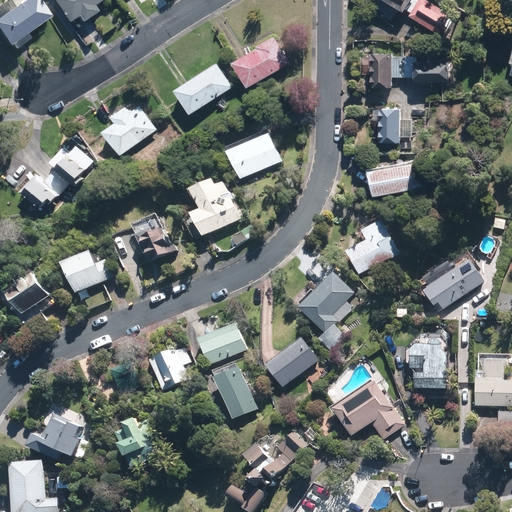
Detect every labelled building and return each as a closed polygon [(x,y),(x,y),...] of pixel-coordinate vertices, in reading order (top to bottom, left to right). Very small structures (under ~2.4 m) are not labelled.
[(41,0),(31,0),(0,22),(0,31),(11,47),(53,16),(41,0)] [(65,0),(82,22),(89,17),(93,23),(107,12),(103,6),(111,0),(65,0)] [(434,0),(389,0),(437,29),(449,9),(434,0)] [(281,39),(240,63),(255,88),(296,64),(281,39)] [(389,84),(389,77),(450,79),(451,49),(405,47),(405,52),(390,51),(390,48),(368,48),(367,60),(361,60),(361,69),(368,69),(368,83),(389,84)] [(224,64),(183,92),(199,115),(240,88),(224,64)] [(372,105),(372,138),(399,138),(399,148),(425,148),(425,133),(412,133),(412,118),(400,118),(400,105),(372,105)] [(123,123),(110,132),(127,156),(163,131),(146,108),(138,113),(134,107),(119,117),(123,123)] [(277,130),(236,148),(249,177),(290,159),(277,130)] [(71,147),(57,163),(83,186),(95,172),(93,170),(102,160),(83,143),(75,151),(71,147)] [(416,156),(364,164),(370,191),(420,184),(416,156)] [(465,168),(454,159),(443,173),(455,182),(465,168)] [(57,162),(27,193),(47,211),(76,181),(57,162)] [(213,215),(202,219),(210,238),(249,221),(232,183),(204,195),(213,215)] [(165,217),(139,228),(156,265),(181,253),(165,217)] [(343,249),(358,273),(400,252),(381,217),(359,228),(364,239),(343,249)] [(100,255),(70,269),(82,296),(122,278),(115,263),(105,267),(100,255)] [(467,255),(424,284),(443,308),(484,280),(467,255)] [(353,292),(331,270),(296,307),(324,333),(338,320),(332,314),(353,292)] [(45,279),(14,300),(27,318),(57,297),(45,279)] [(59,302),(44,314),(51,324),(67,313),(59,302)] [(235,320),(197,335),(209,364),(246,348),(235,320)] [(318,359),(301,337),(264,364),(280,386),(318,359)] [(412,367),(412,387),(446,387),(447,353),(439,343),(414,342),(408,347),(407,367),(412,367)] [(185,345),(175,350),(174,347),(148,358),(163,390),(188,379),(183,366),(192,362),(185,345)] [(131,359),(111,368),(122,394),(142,385),(131,359)] [(483,377),(474,377),(474,404),(511,405),(511,377),(502,377),(503,359),(484,359),(483,377)] [(239,362),(211,375),(232,419),(260,406),(239,362)] [(372,378),(330,407),(351,435),(370,421),(384,439),(405,424),(372,378)] [(76,465),(79,457),(83,459),(97,430),(59,412),(48,436),(40,432),(34,446),(76,465)] [(511,413),(499,412),(498,427),(511,427),(511,413)] [(113,431),(130,466),(162,451),(146,418),(137,422),(134,414),(119,421),(121,427),(113,431)] [(312,447),(294,431),(284,439),(278,433),(271,439),(266,434),(243,454),(252,465),(242,474),(253,484),(260,479),(270,489),(312,447)] [(50,460),(20,462),(22,511),(64,511),(64,498),(52,499),(50,460)] [(71,477),(58,478),(58,489),(72,489),(71,477)] [(256,486),(247,497),(231,484),(223,493),(249,511),(256,511),(268,497),(256,486)]
